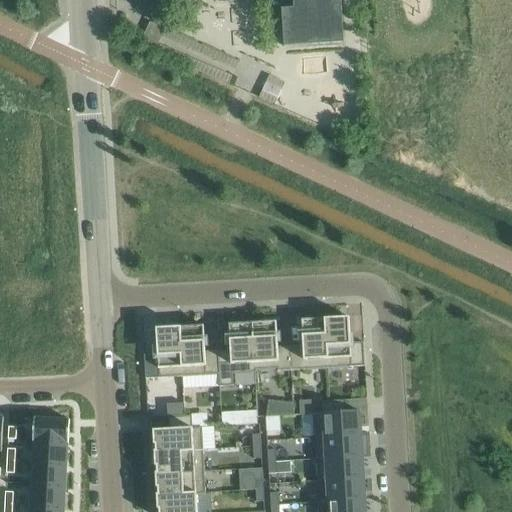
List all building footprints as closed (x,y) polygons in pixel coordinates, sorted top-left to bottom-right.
[(292,0),(293,8),(281,9),(283,46),(343,43),(340,0),(218,0),(219,2),(243,0),(292,0)] [(230,79),(238,61),(149,21),(140,41),(183,60),(188,48),(222,64),(217,73),(230,79)] [(349,317),(325,319),(328,369),(365,367),(363,343),(350,343),(349,317)] [(302,346),(290,347),(291,371),(328,369),(325,319),(301,320),(302,346)] [(276,322),(252,323),(255,373),(256,373),(256,370),(277,369),(277,372),(291,371),(290,347),(277,348),(276,322)] [(219,387),(233,386),(233,374),(255,373),(252,323),(228,324),(230,350),(217,351),(219,375),(219,387)] [(182,377),(219,375),(217,351),(205,352),(203,326),(179,327),(182,377)] [(182,377),(179,327),(156,329),(157,355),(144,355),(145,379),(182,377)] [(323,414),(313,415),(314,438),(361,436),(360,414),(360,412),(347,413),(346,402),(346,400),(322,402),(322,403),(323,414)] [(293,403),(283,402),(284,416),(294,416),(293,403)] [(184,404),(167,405),(167,417),(184,416),(184,404)] [(257,412),(243,413),(243,425),(257,425),(257,418),(257,412)] [(154,453),(203,450),(202,428),(192,428),(191,416),(184,416),(167,417),(168,429),(153,430),(153,445),(155,445),(155,451),(154,451),(154,453)] [(34,418),(32,441),(68,443),(69,420),(34,418)] [(8,427),(8,440),(16,440),(17,428),(8,427)] [(253,447),(261,447),(260,435),(252,435),(253,447)] [(314,438),(316,460),(362,457),(361,437),(361,436),(314,438)] [(33,442),(32,463),(67,464),(68,444),(68,443),(32,441),(32,442),(33,442)] [(253,449),(254,461),(262,460),(261,448),(253,449)] [(7,449),(7,461),(15,462),(15,450),(7,449)] [(204,472),(203,450),(154,453),(155,467),(156,466),(157,473),(155,473),(155,475),(204,472)] [(276,464),(275,452),(267,452),(268,464),(276,464)] [(316,460),(317,482),(363,479),(362,457),(316,460)] [(7,461),(6,473),(14,474),(15,462),(7,461)] [(32,463),(31,484),(65,486),(67,464),(32,463)] [(277,476),(276,464),(268,464),(269,476),(277,476)] [(205,493),(204,472),(155,475),(156,488),(158,488),(158,494),(156,494),(156,496),(205,493)] [(255,480),(256,492),(264,491),(263,479),(255,480)] [(317,482),(317,483),(319,483),(321,502),(318,502),(318,503),(364,500),(363,479),(317,482)] [(31,484),(29,506),(64,508),(65,486),(31,484)] [(256,492),(256,504),(264,503),(264,491),(256,492)] [(5,492),(4,504),(13,505),(13,493),(5,492)] [(205,493),(156,496),(157,510),(159,510),(158,511),(196,511),(196,495),(205,494),(205,493)] [(278,507),(278,495),(270,495),(270,507),(278,507)] [(318,503),(318,511),(365,511),(364,500),(318,503)]
